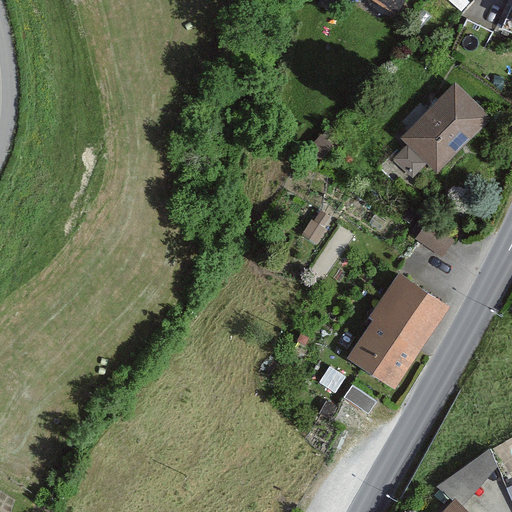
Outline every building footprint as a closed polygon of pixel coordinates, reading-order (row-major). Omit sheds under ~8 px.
[(409,0),(319,0),(315,7),(333,20),(347,0),(366,0),(395,20),(409,0)] [(493,121),(458,86),(401,142),(408,149),(395,162),(412,178),(424,166),(436,177),(493,121)] [(324,135),(307,150),(317,162),(334,146),(324,135)] [(451,243),(429,227),(418,242),(439,258),(451,243)] [(449,308),(399,275),(369,321),(373,323),(350,359),(396,389),(449,308)] [(330,368),(318,386),(332,396),(344,378),(330,368)] [(375,405),(353,388),(344,399),(366,417),(375,405)] [(457,499),(464,506),(497,470),(490,452),(435,490),(452,505),(457,499)] [(470,511),(464,506),(457,499),(452,505),(445,511),(470,511)]
